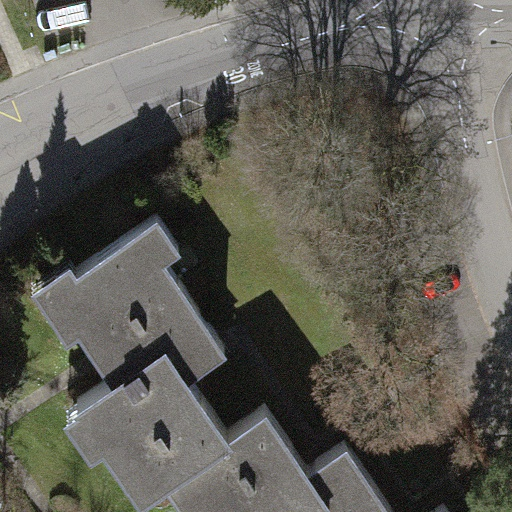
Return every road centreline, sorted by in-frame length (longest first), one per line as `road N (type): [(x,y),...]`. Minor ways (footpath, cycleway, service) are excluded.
road 1 (residential): [(429,6),(303,35),(171,80),(0,166)]
road 2 (residential): [(429,6),(511,306)]
